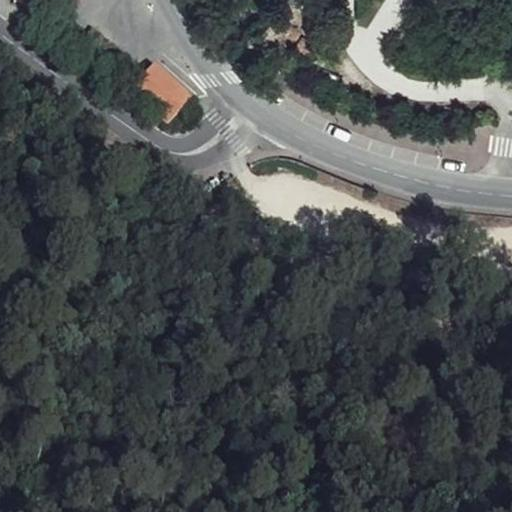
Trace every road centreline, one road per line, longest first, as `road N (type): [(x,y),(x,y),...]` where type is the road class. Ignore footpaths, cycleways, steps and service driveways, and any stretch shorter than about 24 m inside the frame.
road 1 (unclassified): [(295,138),(232,141),(203,164),(173,161),(0,32)]
road 2 (secondary): [(295,138),(384,178),(511,194)]
road 3 (track): [(362,0),(361,46),(373,66),(404,86),(511,97)]
road 4 (secondary): [(176,0),(216,78),(295,138)]
